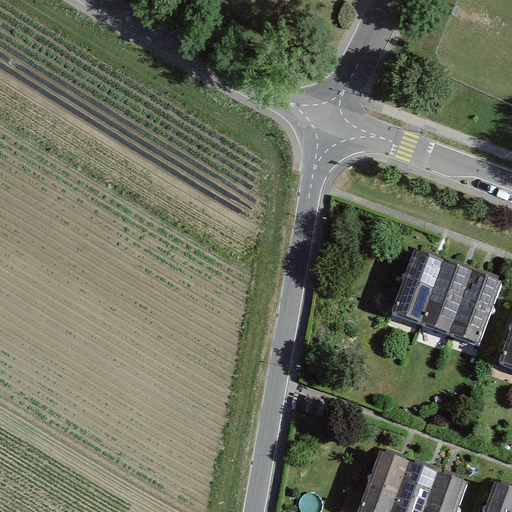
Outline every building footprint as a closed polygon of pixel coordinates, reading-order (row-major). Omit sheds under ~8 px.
[(389,319),(418,330),(441,267),(412,257),(389,319)] [(418,330),(447,341),(470,278),(441,267),(418,330)] [(447,341),(476,351),(499,289),(470,278),(447,341)] [(511,324),(495,370),(511,376),(511,324)] [(358,511),(391,511),(410,462),(381,451),(358,511)] [(391,511),(424,511),(439,473),(410,462),(391,511)] [(424,511),(457,511),(468,483),(439,473),(424,511)] [(485,511),(511,511),(511,487),(497,482),(485,511)]
